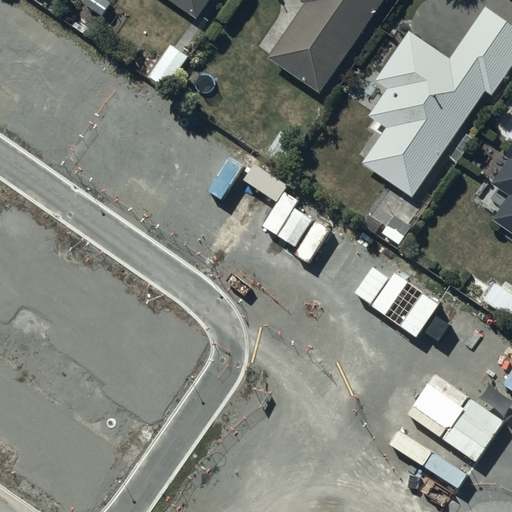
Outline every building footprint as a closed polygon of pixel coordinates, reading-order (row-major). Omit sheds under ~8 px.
[(170,0),(198,19),(211,0),(170,0)] [(306,0),(268,58),(325,95),(387,0),(306,0)] [(417,197),(511,66),(511,24),(491,9),(455,60),(416,32),(378,84),(388,91),(368,118),(388,133),(367,161),(417,197)] [(511,230),(511,142),(504,155),(509,159),(493,183),(511,195),(494,219),(511,230)] [(156,511),(7,411),(0,421),(0,511),(156,511)]
